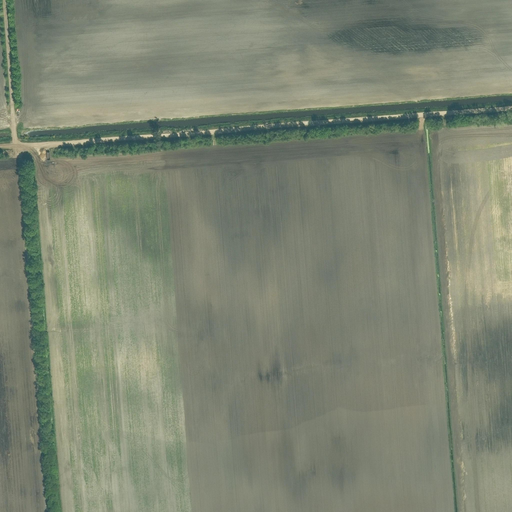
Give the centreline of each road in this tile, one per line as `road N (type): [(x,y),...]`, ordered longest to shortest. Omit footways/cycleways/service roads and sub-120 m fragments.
road 1 (track): [(511,108),(0,146)]
road 2 (track): [(15,145),(4,0)]
